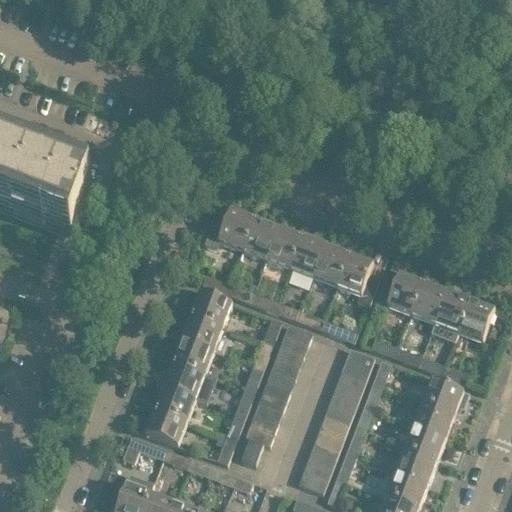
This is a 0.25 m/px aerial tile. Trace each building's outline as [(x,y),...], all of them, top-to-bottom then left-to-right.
[(0,208),(75,237),(91,195),(0,160),(0,208)] [(214,222),(204,248),(216,253),(219,245),(244,254),(256,222),(232,212),(226,227),(214,222)] [(256,222),(244,254),(267,263),(279,230),(256,222)] [(291,272),(303,240),(279,230),(267,263),(291,272)] [(311,243),(303,240),(291,272),(315,281),(327,249),(329,244),(313,238),(311,243)] [(338,290),(350,257),(327,249),(315,281),(338,290)] [(350,257),(338,290),(361,299),(358,306),(370,310),(381,282),(370,278),(374,267),(350,257)] [(400,277),(388,309),(412,318),(424,286),(400,277)] [(207,278),(203,288),(219,294),(223,284),(207,278)] [(424,286),(412,318),(435,327),(447,294),(424,286)] [(239,290),(235,300),(250,306),(254,296),(239,290)] [(455,345),(459,336),(471,303),(447,294),(435,327),(432,336),(455,345)] [(233,307),(200,295),(191,318),(224,331),(233,307)] [(265,312),(269,302),(254,296),(250,306),(265,312)] [(483,345),(496,313),(471,303),(459,336),(483,345)] [(286,308),(282,318),(298,324),(302,314),(286,308)] [(314,330),(317,320),(302,314),(298,324),(314,330)] [(182,342),(215,355),(224,331),(191,318),(182,342)] [(282,326),(272,322),(266,338),(276,342),(282,326)] [(345,342),(349,332),(333,326),(329,336),(345,342)] [(313,338),(289,328),(285,340),(309,349),(313,338)] [(309,349),(285,340),(280,351),(305,361),(309,349)] [(173,366),(206,378),(215,355),(182,342),(173,366)] [(376,342),(372,352),(388,358),(392,348),(376,342)] [(276,362),(300,372),(305,361),(280,351),(276,362)] [(399,351),(395,361),(404,365),(408,354),(399,351)] [(376,361),(351,352),(347,364),(371,374),(376,361)] [(270,358),(260,354),(254,370),(264,374),(270,358)] [(408,354),(404,365),(419,370),(423,360),(408,354)] [(439,366),(423,360),(419,370),(435,376),(439,366)] [(272,374),(296,383),(300,372),(276,362),(272,374)] [(342,376),(367,385),(371,374),(347,364),(342,376)] [(383,365),(377,381),(388,385),(393,369),(383,365)] [(173,366),(164,389),(197,402),(208,406),(217,383),(206,378),(173,366)] [(248,385),(258,390),(264,374),(254,370),(248,385)] [(455,373),(451,383),(466,389),(470,379),(455,373)] [(296,383),(272,374),(268,385),(292,394),(296,383)] [(338,387),(362,396),(367,385),(342,376),(338,387)] [(478,378),(474,388),(483,391),(487,381),(478,378)] [(459,411),(464,413),(470,397),(432,383),(422,408),(455,421),(459,411)] [(292,394),(268,385),(263,396),(288,405),(292,394)] [(334,398),(358,407),(362,396),(338,387),(334,398)] [(155,413),(188,425),(197,402),(164,389),(155,413)] [(288,405),(263,396),(259,406),(284,416),(288,405)] [(381,401),(371,397),(365,413),(375,417),(381,401)] [(329,409),(354,419),(358,407),(334,398),(329,409)] [(252,405),(242,402),(236,417),(246,420),(252,405)] [(284,416),(259,406),(255,418),(279,427),(284,416)] [(455,421),(422,408),(413,432),(446,444),(455,421)] [(325,421),(349,430),(354,419),(329,409),(325,421)] [(146,437),(179,450),(188,425),(155,413),(146,437)] [(359,428),(369,432),(375,417),(365,413),(359,428)] [(230,432),(240,436),(246,420),(236,417),(230,432)] [(279,427),(255,418),(251,429),(275,439),(279,427)] [(321,432),(345,441),(349,430),(325,421),(321,432)] [(247,440),(250,442),(250,443),(264,448),(264,447),(271,450),(275,439),(251,429),(247,440)] [(317,443),(341,453),(345,441),(321,432),(317,443)] [(404,455),(437,468),(446,444),(413,432),(404,455)] [(131,439),(121,463),(135,468),(140,454),(156,460),(160,450),(144,444),(131,439)] [(242,464),(256,469),(264,448),(250,443),(242,464)] [(312,455),(336,464),(341,453),(317,443),(312,455)] [(363,447),(353,444),(347,460),(357,464),(363,447)] [(224,448),(218,464),(228,468),(234,452),(224,448)] [(308,465),(332,475),(336,464),(312,455),(308,465)] [(437,468),(404,455),(395,479),(428,491),(437,468)] [(176,456),(172,466),(188,472),(191,462),(176,456)] [(341,475),(351,479),(357,464),(347,460),(341,475)] [(203,478),(207,468),(191,462),(188,472),(203,478)] [(304,476),(328,486),(332,475),(308,465),(304,476)] [(223,474),(219,484),(234,490),(238,480),(223,474)] [(300,488),(324,497),(328,486),(304,476),(300,488)] [(131,478),(117,511),(145,511),(151,496),(155,487),(131,478)] [(386,502),(411,511),(420,511),(428,491),(395,479),(386,502)] [(250,496),(254,486),(238,480),(234,490),(250,496)] [(339,510),(345,495),(335,491),(329,507),(339,510)] [(172,511),(175,505),(151,496),(145,511),(172,511)] [(297,502),(293,511),(310,511),(312,508),(297,502)] [(382,511),(411,511),(386,502),(382,511)]
